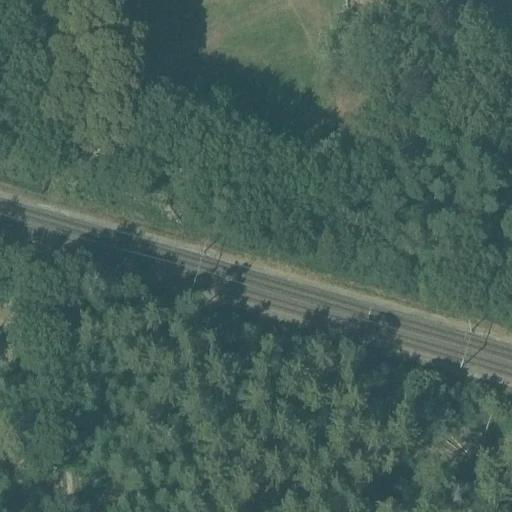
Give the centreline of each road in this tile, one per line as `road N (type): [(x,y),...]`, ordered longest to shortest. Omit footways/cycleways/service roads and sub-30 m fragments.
road 1 (track): [(321,228),(94,170),(80,125),(66,0)]
road 2 (unknown): [(370,198),(130,132),(110,0)]
road 3 (track): [(511,286),(321,228)]
road 4 (unknown): [(370,198),(511,165)]
